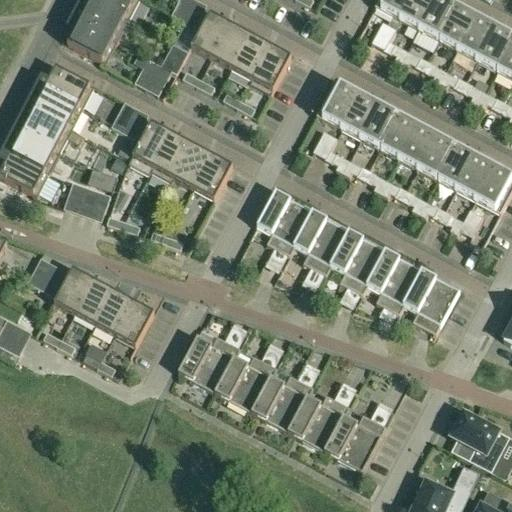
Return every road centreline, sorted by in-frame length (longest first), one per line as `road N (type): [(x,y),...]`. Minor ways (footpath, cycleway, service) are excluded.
road 1 (residential): [(446,385),(201,297),(267,173)]
road 2 (residential): [(267,173),(39,50)]
road 3 (residential): [(495,295),(267,173)]
road 4 (residential): [(511,163),(327,63)]
road 5 (residential): [(446,385),(382,511)]
road 6 (residential): [(327,63),(207,0)]
road 7 (residential): [(267,173),(327,63)]
